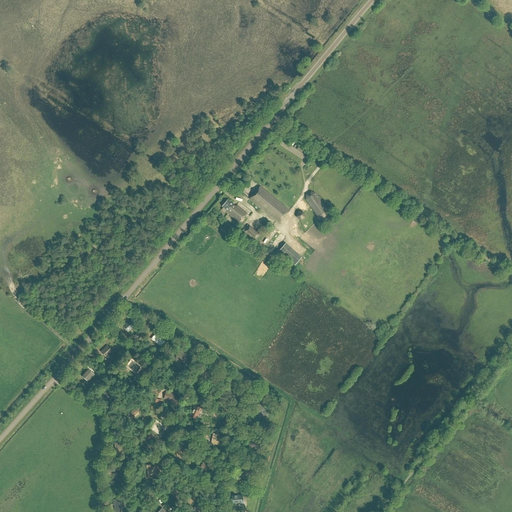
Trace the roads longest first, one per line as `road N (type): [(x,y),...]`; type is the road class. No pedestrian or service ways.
road 1 (tertiary): [(0,438),(371,0)]
road 2 (track): [(106,416),(159,364),(236,416),(213,511)]
road 3 (track): [(54,377),(216,498)]
